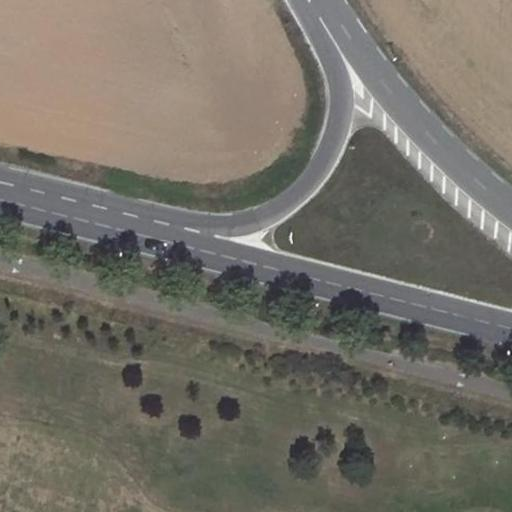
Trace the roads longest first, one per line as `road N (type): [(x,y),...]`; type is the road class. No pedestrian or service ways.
road 1 (secondary): [(142,241),(511,328)]
road 2 (secondary): [(142,241),(208,236),(247,221),(307,186),(329,159),(339,82),(311,0)]
road 3 (secondary): [(511,207),(405,113),(319,0)]
road 4 (secondary): [(0,204),(142,241)]
